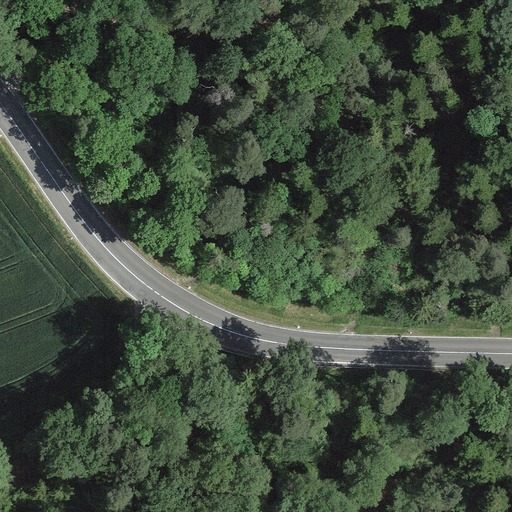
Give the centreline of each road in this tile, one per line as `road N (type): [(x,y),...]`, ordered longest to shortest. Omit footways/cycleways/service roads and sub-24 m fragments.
road 1 (primary): [(511,358),(295,347),(204,322),(117,260),(0,104)]
road 2 (track): [(511,27),(84,20)]
